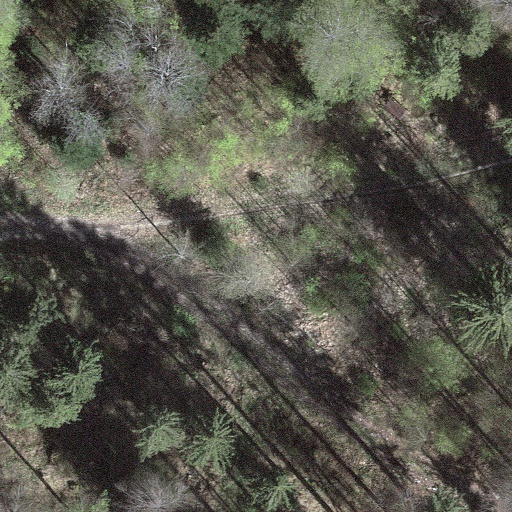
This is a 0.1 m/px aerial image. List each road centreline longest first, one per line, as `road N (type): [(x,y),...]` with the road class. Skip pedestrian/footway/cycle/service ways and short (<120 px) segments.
road 1 (track): [(511,490),(75,207)]
road 2 (track): [(0,212),(465,184),(511,173)]
